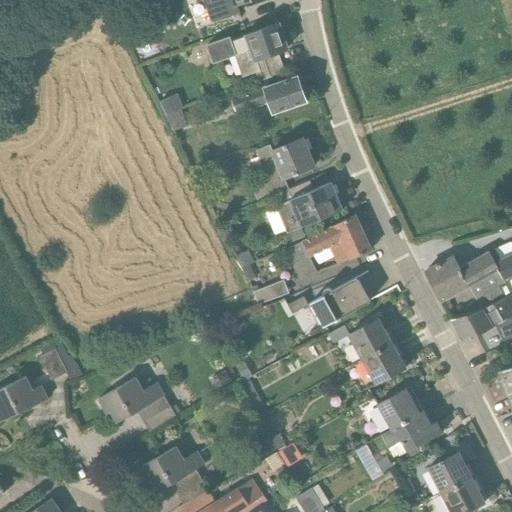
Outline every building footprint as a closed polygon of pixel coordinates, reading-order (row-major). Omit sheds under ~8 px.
[(240,13),(237,6),(253,0),(205,0),(206,2),(210,0),(218,0),(225,19),(240,13)] [(279,24),(231,41),(230,38),(208,45),(214,63),(235,55),(243,77),(260,71),(256,61),(288,49),(279,24)] [(268,103),(272,113),(306,101),(298,76),(231,99),(237,115),(268,103)] [(180,109),(184,108),(179,94),(161,101),(165,114),(180,109)] [(174,131),(187,126),(180,109),(166,115),(174,131)] [(283,192),(278,181),(315,166),(303,138),(273,151),(271,145),(256,151),(268,179),(251,186),(258,203),(283,192)] [(199,183),(215,176),(209,162),(193,169),(199,183)] [(331,183),(275,206),(287,234),(290,233),(302,228),(342,210),(331,183)] [(355,215),(290,247),(297,264),(304,278),(318,272),(310,257),(330,248),(339,264),(371,249),(355,215)] [(302,228),(290,233),(293,241),(305,236),(302,228)] [(441,301),(468,286),(501,271),(500,258),(495,250),(489,252),(461,268),(455,256),(427,271),(441,301)] [(239,268),(247,265),(252,262),(247,251),(234,257),(239,268)] [(511,252),(500,258),(501,271),(511,304),(511,252)] [(254,278),(247,265),(239,268),(246,282),(254,278)] [(507,321),(511,318),(511,304),(501,271),(468,286),(482,310),(479,310),(482,317),(499,310),(507,321)] [(324,294),(324,295),(309,303),(323,327),(369,302),(356,277),(332,291),(331,290),(330,289),(329,289),(328,289),(327,289),(326,289),(325,290),(324,290),(324,292),(324,293),(324,294)] [(256,306),(287,293),(282,279),(251,292),(256,306)] [(482,317),(479,310),(452,319),(464,343),(494,327),(494,326),(499,323),(506,338),(511,335),(511,318),(507,321),(499,310),(482,317)] [(392,343),(391,341),(379,318),(350,334),(345,326),(330,334),(335,344),(348,336),(361,360),(392,343)] [(361,360),(375,385),(406,368),(392,343),(361,360)] [(52,380),(67,373),(55,349),(40,357),(52,380)] [(511,367),(499,372),(507,395),(508,395),(511,405),(511,367)] [(0,422),(48,399),(41,386),(32,390),(26,377),(0,389),(0,422)] [(111,412),(117,423),(164,396),(156,383),(143,391),(135,378),(99,399),(107,414),(111,412)] [(245,381),(242,382),(260,417),(267,413),(249,378),(245,381)] [(392,431),(423,411),(410,387),(377,405),(392,431)] [(152,431),(176,416),(175,415),(181,412),(177,405),(171,408),(170,406),(145,420),(152,431)] [(407,453),(442,433),(436,422),(431,425),(423,411),(392,431),(381,436),(388,449),(401,442),(407,453)] [(278,452),(287,469),(303,460),(293,444),(278,452)] [(184,505),(208,491),(196,470),(204,465),(197,452),(184,460),(176,447),(139,468),(148,483),(152,481),(158,492),(178,480),(184,491),(178,494),(184,505)] [(441,494),(472,478),(459,452),(428,469),(441,494)] [(441,494),(450,511),(467,511),(485,503),(472,478),(441,494)] [(208,491),(184,505),(176,509),(177,511),(238,511),(249,505),(254,502),(257,508),(267,502),(252,479),(239,488),(237,487),(215,501),(208,491)] [(304,511),(323,511),(325,511),(312,489),(296,498),(304,511)] [(61,511),(52,499),(32,511),(61,511)]
